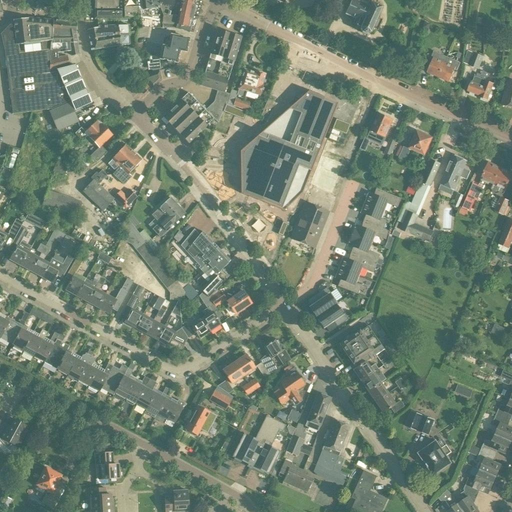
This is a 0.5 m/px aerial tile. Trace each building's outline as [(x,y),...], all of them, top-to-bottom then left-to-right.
[(95,0),(95,10),(111,11),(111,10),(121,10),(124,9),(124,7),(123,0),(95,0)] [(137,0),(138,7),(140,17),(143,27),(160,28),(160,16),(158,0),(137,0)] [(169,16),(174,2),(174,0),(158,0),(160,16),(162,16),(162,28),(171,28),(171,27),(176,28),(178,16),(169,16)] [(176,28),(175,29),(190,32),(193,33),(198,17),(193,16),(195,0),(181,0),(178,16),(176,28)] [(278,0),(279,0),(281,1),(283,0),(284,0),(285,2),(284,3),(285,4),(286,2),(291,0),(296,0),(297,0),(351,0),(345,15),(355,19),(353,23),(352,24),(353,24),(360,27),(360,28),(362,33),(366,35),(371,33),(373,27),(378,29),(382,20),(377,18),(382,7),(371,2),(367,0),(278,0)] [(124,9),(121,10),(121,12),(121,18),(127,18),(140,17),(138,7),(124,7),(124,9)] [(111,11),(95,10),(95,19),(121,19),(121,18),(121,12),(121,10),(111,10),(111,11)] [(28,19),(14,20),(14,28),(3,34),(10,100),(13,114),(52,109),(71,101),(71,99),(87,92),(75,65),(69,67),(49,71),(51,50),(51,42),(52,42),(54,21),(28,19)] [(61,22),(54,21),(52,42),(51,42),(51,50),(61,49),(61,22)] [(51,50),(49,71),(69,67),(67,56),(58,58),(57,53),(71,51),(71,56),(79,55),(75,33),(76,23),(61,22),(61,49),(51,50)] [(119,36),(129,35),(128,26),(98,27),(98,28),(87,30),(89,39),(98,37),(98,36),(112,33),(114,34),(114,36),(117,36),(117,33),(119,33),(119,36)] [(219,67),(229,34),(217,31),(208,63),(219,67)] [(98,37),(89,39),(91,50),(102,48),(120,46),(130,45),(129,35),(119,36),(119,33),(117,33),(117,36),(114,36),(114,34),(112,33),(98,36),(98,37)] [(229,34),(219,67),(231,71),(241,38),(229,34)] [(171,35),(169,47),(163,46),(161,59),(177,62),(180,50),(186,51),(189,39),(171,35)] [(447,57),(439,53),(434,51),(430,59),(433,60),(427,72),(438,77),(447,57)] [(484,57),(474,53),(469,66),(479,70),(484,57)] [(161,70),(159,55),(149,56),(149,62),(151,62),(152,71),(161,70)] [(447,57),(438,77),(449,82),(455,70),(457,71),(460,63),(447,57)] [(219,67),(208,63),(201,86),(217,91),(224,93),(231,71),(219,67)] [(238,89),(237,93),(237,95),(245,98),(246,92),(259,96),(262,86),(265,75),(255,72),(255,73),(244,70),(238,89)] [(147,74),(157,85),(162,80),(159,71),(147,74)] [(483,71),(481,75),(478,74),(477,77),(475,76),(473,83),(472,82),(468,91),(480,96),(480,97),(488,100),(495,81),(496,79),(495,76),(483,71)] [(157,85),(147,74),(140,76),(153,89),(157,85)] [(511,82),(509,82),(503,105),(511,107),(511,82)] [(138,88),(141,92),(144,94),(149,89),(143,83),(138,88)] [(224,93),(217,91),(215,97),(228,101),(230,95),(224,93)] [(230,95),(228,101),(227,104),(233,107),(235,99),(237,95),(237,93),(231,91),(230,95)] [(261,134),(240,153),(240,194),(285,211),(302,194),(324,136),(337,103),(308,92),(277,118),(274,127),(270,137),(261,134)] [(171,126),(197,101),(188,93),(163,117),(171,126)] [(228,101),(215,97),(214,102),(222,111),(225,104),(227,104),(228,101)] [(244,102),(235,99),(233,107),(242,110),(244,102)] [(197,101),(171,126),(180,135),(205,110),(197,101)] [(214,102),(210,106),(220,116),(222,111),(214,102)] [(50,113),(58,131),(77,122),(69,104),(50,113)] [(226,105),(223,112),(243,120),(246,113),(226,105)] [(210,106),(205,110),(214,119),(217,123),(220,116),(210,106)] [(214,119),(205,110),(180,135),(188,144),(214,119)] [(372,131),(368,138),(382,145),(393,121),(379,114),(371,131),(372,131)] [(336,119),(328,139),(342,145),(350,125),(336,119)] [(100,146),(112,135),(102,125),(101,126),(97,122),(85,133),(81,128),(75,134),(82,141),(88,136),(99,147),(88,158),(98,161),(107,153),(100,146)] [(424,154),(431,139),(430,138),(431,136),(425,134),(424,136),(418,133),(411,148),(424,154)] [(390,139),(385,152),(392,155),(397,142),(390,139)] [(116,171),(134,153),(126,145),(112,160),(108,164),(116,171)] [(405,146),(399,158),(406,161),(411,149),(405,146)] [(116,173),(114,175),(124,185),(131,178),(128,175),(141,160),(134,153),(116,171),(117,172),(116,173)] [(467,180),(471,172),(464,169),(467,161),(453,155),(440,185),(454,191),(460,177),(467,180)] [(91,161),(76,156),(75,161),(89,165),(91,161)] [(421,182),(405,221),(401,230),(430,242),(434,232),(415,224),(441,164),(431,160),(422,182),(421,182)] [(494,185),(501,168),(489,163),(482,179),(482,180),(480,184),(485,185),(486,182),(494,185)] [(53,172),(64,176),(67,168),(56,164),(53,172)] [(511,173),(501,168),(494,185),(492,189),(493,193),(497,194),(501,193),(504,194),(505,190),(506,190),(511,175),(511,173)] [(96,172),(91,178),(93,181),(98,185),(103,180),(107,175),(102,170),(98,174),(96,172)] [(93,181),(83,192),(103,211),(114,199),(93,181)] [(418,188),(410,184),(406,193),(414,197),(418,188)] [(472,185),(461,209),(470,213),(475,201),(477,202),(483,190),(472,185)] [(368,194),(364,203),(384,211),(387,203),(398,208),(402,199),(376,189),(373,196),(368,194)] [(122,191),(115,199),(126,209),(138,196),(130,190),(126,195),(122,191)] [(43,206),(77,217),(82,202),(47,191),(43,206)] [(458,194),(453,206),(459,209),(464,196),(458,194)] [(170,198),(154,213),(151,215),(155,219),(148,225),(152,229),(178,206),(170,198)] [(501,198),(495,212),(504,216),(511,202),(501,198)] [(314,248),(328,212),(305,203),(291,239),(314,248)] [(365,215),(363,221),(389,232),(389,231),(383,229),(387,221),(381,218),(384,211),(364,203),(361,213),(365,215)] [(152,229),(157,235),(163,229),(166,232),(174,225),(185,214),(178,206),(152,229)] [(24,221),(30,224),(34,217),(28,214),(24,221)] [(16,236),(21,227),(23,223),(16,219),(9,232),(16,236)] [(510,248),(511,242),(511,220),(510,219),(507,225),(506,224),(503,229),(505,230),(499,244),(510,248)] [(133,226),(128,220),(120,240),(125,242),(126,242),(133,226)] [(354,229),(352,236),(371,243),(374,236),(385,240),(389,232),(363,221),(360,228),(356,226),(354,229)] [(283,222),(278,234),(282,236),(288,224),(283,222)] [(126,242),(125,242),(131,245),(141,237),(139,234),(133,226),(126,242)] [(20,266),(28,252),(28,253),(32,247),(20,241),(26,231),(21,227),(16,236),(10,246),(15,249),(10,260),(20,266)] [(38,227),(29,244),(32,245),(40,228),(38,227)] [(39,259),(38,258),(31,272),(42,277),(49,264),(43,261),(50,249),(49,249),(54,240),(61,243),(65,236),(54,230),(47,243),(47,242),(41,253),(42,253),(39,259)] [(141,237),(146,242),(147,244),(151,239),(144,230),(139,234),(141,237)] [(194,230),(180,247),(186,253),(187,252),(194,258),(200,264),(198,266),(200,267),(199,268),(201,270),(220,251),(202,232),(199,236),(194,230)] [(179,231),(173,238),(178,243),(183,236),(179,231)] [(353,247),(350,254),(376,264),(379,255),(368,251),(371,243),(352,236),(349,243),(348,245),(353,247)] [(146,242),(141,237),(131,245),(132,245),(136,250),(146,242)] [(149,247),(153,252),(156,256),(160,253),(156,247),(157,246),(151,239),(147,244),(149,247)] [(41,253),(47,242),(45,241),(42,245),(41,244),(37,251),(41,253)] [(146,242),(136,250),(139,255),(149,247),(147,244),(146,242)] [(149,247),(139,255),(143,260),(153,252),(149,247)] [(210,280),(200,290),(203,292),(203,291),(208,296),(209,298),(223,283),(216,276),(217,274),(229,261),(220,251),(201,270),(205,274),(210,280)] [(28,253),(28,252),(20,266),(31,272),(38,258),(28,253)] [(153,252),(143,260),(147,265),(157,257),(156,256),(153,252)] [(97,259),(108,265),(112,259),(101,253),(97,259)] [(343,258),(339,268),(358,276),(361,268),(373,273),(376,264),(350,254),(348,260),(343,258)] [(52,259),(49,264),(42,277),(53,283),(57,276),(62,279),(73,259),(67,256),(62,264),(52,259)] [(161,261),(157,257),(147,265),(151,269),(161,261)] [(86,279),(75,273),(82,261),(76,258),(66,278),(71,280),(65,290),(76,296),(86,279)] [(165,266),(161,261),(151,269),(155,274),(165,266)] [(165,266),(155,274),(159,279),(169,271),(165,266)] [(355,283),(358,276),(339,268),(335,278),(340,280),(337,287),(358,295),(361,286),(355,283)] [(173,276),(169,271),(159,279),(162,284),(173,276)] [(92,282),(86,279),(76,296),(87,302),(101,277),(96,274),(92,282)] [(173,276),(162,284),(166,289),(176,281),(173,276)] [(106,280),(101,277),(87,302),(97,308),(105,295),(99,291),(102,286),(106,280)] [(236,285),(245,289),(248,281),(239,278),(236,285)] [(133,283),(127,279),(121,290),(127,293),(133,283)] [(179,283),(183,288),(188,284),(184,279),(179,283)] [(176,281),(166,289),(170,293),(170,294),(180,286),(176,281)] [(189,284),(183,290),(186,293),(184,295),(191,302),(198,294),(189,284)] [(138,286),(129,302),(122,314),(127,317),(124,323),(136,329),(143,316),(132,310),(138,299),(144,289),(138,286)] [(170,294),(169,300),(177,301),(184,295),(186,293),(183,290),(180,286),(170,294)] [(319,301),(309,308),(312,312),(311,313),(314,318),(316,317),(317,318),(336,305),(338,304),(327,288),(315,295),(319,301)] [(111,309),(116,312),(127,293),(121,290),(120,289),(115,300),(105,295),(97,308),(109,314),(111,309)] [(208,296),(203,291),(203,292),(199,296),(207,308),(202,312),(205,317),(202,319),(210,331),(220,325),(217,319),(221,316),(215,307),(210,298),(209,298),(208,296)] [(210,298),(215,307),(226,300),(221,291),(210,298)] [(235,314),(251,304),(243,291),(227,302),(235,314)] [(146,311),(151,313),(158,298),(153,296),(146,311)] [(159,297),(153,308),(159,311),(162,306),(164,302),(165,301),(159,297)] [(342,315),(336,305),(317,318),(323,328),(333,321),(337,327),(348,319),(344,313),(342,315)] [(159,311),(157,316),(161,319),(167,308),(162,306),(159,311)] [(24,313),(18,324),(23,326),(28,315),(24,313)] [(143,316),(136,329),(146,335),(154,321),(143,316)] [(0,336),(10,319),(6,317),(4,320),(0,317),(0,336)] [(0,338),(13,345),(14,343),(23,326),(10,319),(0,336),(0,338)] [(210,331),(202,319),(191,326),(200,338),(210,331)] [(165,327),(154,321),(146,335),(157,341),(165,327)] [(510,331),(495,324),(491,333),(506,339),(510,331)] [(187,325),(181,329),(188,339),(193,335),(187,325)] [(23,326),(14,343),(13,345),(14,346),(14,345),(23,350),(22,350),(23,351),(32,335),(26,332),(27,329),(23,326)] [(368,326),(365,329),(341,345),(353,363),(357,360),(357,361),(364,356),(366,358),(369,355),(371,358),(384,349),(391,344),(389,341),(382,346),(368,326)] [(168,346),(171,341),(175,333),(165,327),(157,341),(168,346)] [(175,333),(171,341),(184,347),(187,339),(188,339),(181,329),(177,332),(175,333)] [(23,351),(23,352),(28,355),(33,358),(33,356),(42,340),(43,341),(47,333),(47,332),(42,330),(39,335),(38,338),(32,335),(23,351)] [(42,340),(33,356),(34,357),(35,356),(43,361),(44,362),(45,360),(54,343),(50,341),(48,344),(43,341),(42,340)] [(55,343),(54,343),(45,360),(58,367),(68,351),(67,350),(69,347),(65,344),(63,348),(59,346),(61,342),(57,340),(55,344),(55,343)] [(261,364),(268,375),(277,369),(271,359),(277,356),(283,366),(291,360),(284,349),(282,351),(278,346),(281,344),(278,340),(276,342),(275,340),(263,347),(267,354),(260,361),(262,363),(261,364)] [(391,344),(384,349),(388,356),(380,362),(383,366),(389,362),(399,355),(391,344)] [(68,375),(67,378),(77,383),(78,380),(91,356),(93,352),(89,350),(87,354),(86,354),(84,356),(82,360),(81,360),(80,360),(80,361),(76,359),(68,375)] [(58,367),(57,369),(58,370),(59,369),(67,374),(67,375),(68,375),(76,359),(70,356),(72,353),(68,351),(58,367)] [(246,355),(234,363),(243,376),(255,368),(246,355)] [(360,365),(353,370),(354,372),(353,373),(356,378),(357,377),(361,382),(378,369),(375,364),(370,368),(366,362),(371,358),(369,355),(366,358),(364,356),(357,361),(360,365)] [(91,356),(78,380),(79,381),(79,380),(87,385),(87,386),(88,386),(98,367),(93,364),(95,359),(91,356)] [(243,376),(234,363),(222,371),(231,384),(243,376)] [(108,364),(105,371),(109,373),(100,388),(101,389),(107,392),(113,396),(115,392),(128,368),(122,365),(119,370),(108,364)] [(268,375),(261,364),(256,367),(264,378),(268,375)] [(281,383),(283,385),(277,389),(278,390),(274,393),(282,405),(291,400),(294,405),(301,401),(295,391),(305,385),(297,373),(296,373),(294,369),(292,370),(289,366),(284,370),(289,378),(281,383)] [(105,371),(98,367),(88,386),(89,386),(97,391),(99,392),(101,389),(100,388),(109,373),(105,371)] [(133,371),(128,368),(115,392),(117,393),(125,397),(125,398),(126,398),(134,382),(128,379),(133,371)] [(378,369),(361,382),(368,392),(381,383),(380,383),(386,379),(378,369)] [(511,374),(503,371),(501,377),(511,381),(504,397),(511,400),(511,374)] [(126,398),(127,399),(126,400),(126,403),(132,406),(134,405),(135,403),(136,404),(149,379),(144,377),(140,385),(134,382),(126,398)] [(149,379),(136,404),(137,404),(136,406),(145,410),(145,409),(146,409),(155,393),(151,391),(156,383),(149,379)] [(248,384),(253,392),(260,387),(255,379),(248,384)] [(403,383),(400,379),(395,383),(397,387),(403,383)] [(226,380),(220,384),(217,386),(228,394),(233,390),(226,380)] [(388,394),(381,383),(368,392),(375,403),(388,394)] [(397,387),(400,391),(406,387),(403,383),(397,387)] [(253,392),(248,384),(242,388),(247,396),(253,392)] [(215,391),(209,401),(225,410),(231,400),(215,391)] [(146,409),(144,413),(154,419),(167,396),(163,394),(161,397),(155,393),(146,409)] [(318,394),(307,420),(305,427),(317,432),(331,399),(318,394)] [(395,404),(388,394),(375,403),(383,413),(390,408),(394,414),(404,407),(400,401),(395,404)] [(171,399),(167,396),(154,419),(165,425),(168,419),(175,423),(185,404),(178,400),(176,405),(170,401),(171,399)] [(501,405),(496,415),(507,420),(509,414),(511,415),(511,400),(507,407),(501,405)] [(193,416),(185,430),(187,430),(186,432),(195,437),(196,435),(197,436),(201,429),(208,433),(212,425),(217,415),(212,413),(211,414),(209,413),(210,412),(209,411),(198,405),(193,416)] [(292,410),(287,418),(297,423),(301,414),(292,410)] [(280,411),(277,417),(284,420),(286,415),(280,411)] [(434,420),(412,412),(406,426),(428,435),(434,420)] [(507,420),(496,415),(492,425),(498,428),(495,435),(511,442),(511,441),(511,428),(504,425),(507,420)] [(244,434),(232,457),(234,458),(233,460),(241,464),(242,462),(248,465),(247,467),(249,468),(273,419),(267,416),(255,439),(244,434)] [(1,424),(0,425),(0,441),(8,449),(12,445),(18,448),(28,431),(29,431),(33,424),(21,422),(21,423),(14,419),(10,426),(6,426),(1,424)] [(273,419),(249,468),(252,469),(253,467),(258,470),(257,472),(265,476),(266,474),(268,475),(280,451),(274,449),(283,432),(286,434),(289,427),(273,419)] [(326,440),(322,451),(338,457),(349,426),(334,420),(329,431),(327,430),(323,439),(326,440)] [(286,451),(298,456),(305,439),(293,434),(286,451)] [(486,440),(481,450),(492,455),(494,449),(508,455),(510,450),(508,450),(511,442),(495,435),(492,442),(486,440)] [(436,442),(419,454),(424,461),(424,462),(428,468),(429,468),(434,475),(451,463),(446,456),(452,453),(447,445),(441,449),(436,442)] [(304,444),(301,452),(310,455),(313,447),(304,444)] [(472,444),(469,451),(478,455),(481,449),(472,444)] [(492,455),(481,450),(477,460),(480,462),(477,470),(480,471),(480,470),(496,478),(499,470),(501,471),(503,466),(501,466),(489,460),(492,455)] [(322,451),(317,465),(340,474),(343,468),(341,467),(344,459),(338,457),(322,451)] [(120,478),(120,472),(120,471),(118,471),(118,465),(112,465),(111,453),(95,454),(97,480),(120,478)] [(373,464),(361,473),(378,498),(392,488),(377,467),(376,468),(373,464)] [(277,477),(272,488),(283,492),(293,470),(282,466),(279,472),(277,477)] [(46,468),(44,472),(37,485),(51,493),(49,497),(46,496),(42,503),(53,508),(66,482),(59,479),(60,476),(46,468)] [(352,469),(347,479),(355,482),(359,472),(352,469)] [(293,470),(283,492),(293,496),(292,499),(303,475),(293,470)] [(470,475),(466,485),(476,490),(484,493),(487,488),(492,490),(494,485),(493,485),(496,478),(480,470),(480,471),(477,478),(470,475)] [(303,475),(292,499),(302,503),(312,479),(303,475)] [(312,479),(302,503),(312,507),(322,483),(312,479)] [(322,483),(312,507),(322,511),(333,488),(322,483)] [(465,500),(458,504),(463,511),(478,511),(472,501),(476,490),(466,485),(464,490),(465,491),(461,494),(465,500)] [(90,509),(114,508),(113,501),(111,501),(111,495),(105,495),(105,489),(89,490),(90,509)] [(165,511),(187,511),(187,491),(184,491),(184,489),(175,490),(176,492),(173,492),(174,498),(165,498),(165,511)] [(447,490),(438,499),(443,503),(445,501),(450,507),(446,510),(447,511),(463,511),(458,504),(452,495),(447,490)] [(209,499),(204,496),(201,501),(206,504),(209,499)] [(5,511),(12,500),(8,498),(0,511),(5,511)] [(364,500),(360,511),(361,511),(386,511),(387,510),(364,500)]
